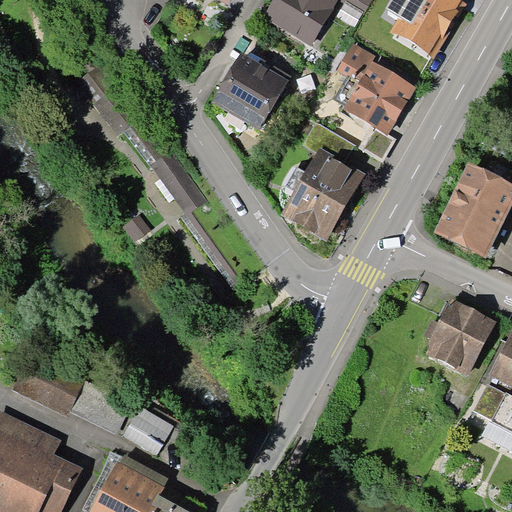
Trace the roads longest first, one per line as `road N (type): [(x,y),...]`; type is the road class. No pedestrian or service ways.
road 1 (tertiary): [(510,0),(381,232)]
road 2 (residential): [(182,114),(294,280),(341,306)]
road 3 (tertiary): [(341,306),(238,511)]
road 4 (residential): [(381,232),(511,297)]
road 5 (residential): [(182,114),(253,0)]
